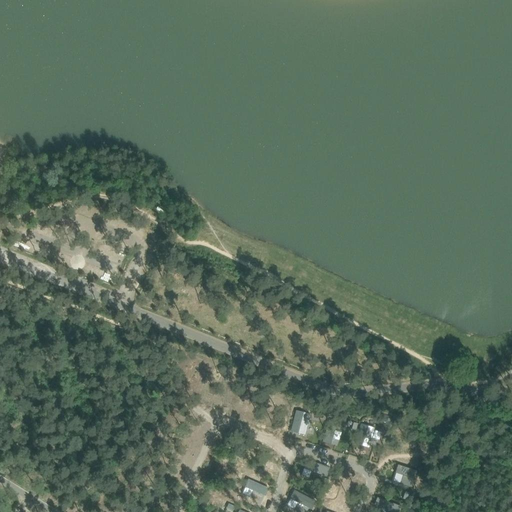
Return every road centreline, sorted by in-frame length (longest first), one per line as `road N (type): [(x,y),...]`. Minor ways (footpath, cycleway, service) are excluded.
road 1 (unclassified): [(511,406),(441,383),(324,387),(0,260)]
road 2 (track): [(359,511),(372,475),(293,448),(270,511)]
road 3 (track): [(431,511),(476,391)]
